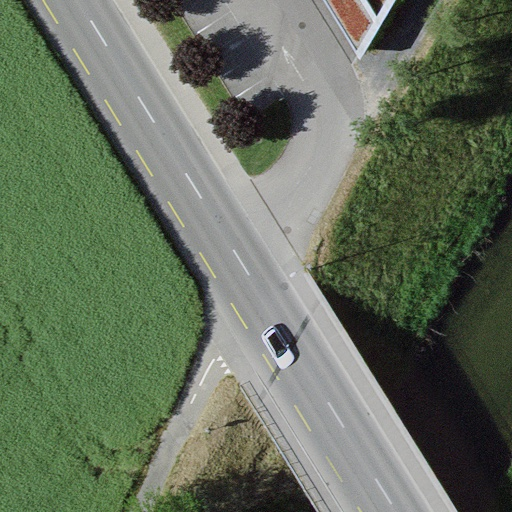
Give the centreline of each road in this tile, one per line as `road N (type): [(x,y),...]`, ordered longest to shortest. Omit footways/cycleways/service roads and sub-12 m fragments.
road 1 (track): [(137,511),(251,281),(415,0)]
road 2 (tertiary): [(281,328),(77,0)]
road 3 (tertiary): [(281,328),(395,511)]
